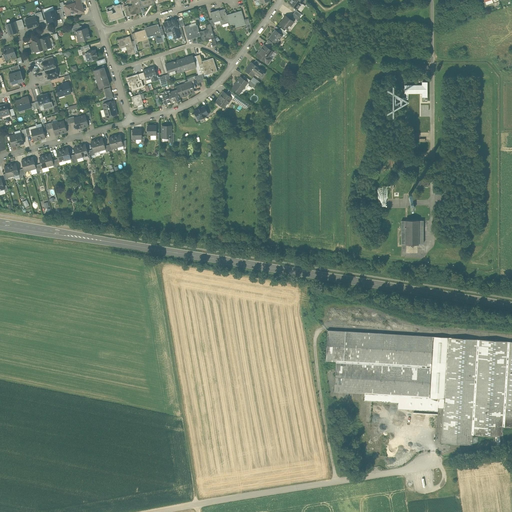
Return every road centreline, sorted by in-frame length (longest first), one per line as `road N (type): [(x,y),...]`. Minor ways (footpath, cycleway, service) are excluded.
road 1 (secondary): [(511,306),(0,223)]
road 2 (unclassified): [(152,511),(429,462)]
road 3 (track): [(198,511),(155,256)]
road 4 (track): [(336,481),(314,342),(325,326)]
road 5 (residential): [(0,158),(130,121)]
road 6 (residential): [(114,70),(191,45),(233,64)]
road 7 (residential): [(130,121),(199,98),(233,64)]
